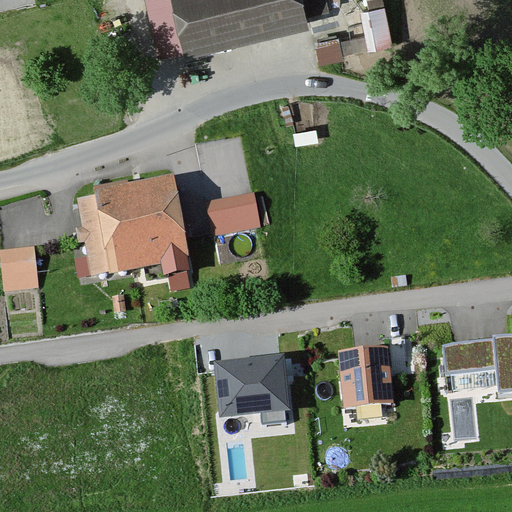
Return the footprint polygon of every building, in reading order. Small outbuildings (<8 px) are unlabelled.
[(179,0),(191,52),(322,23),(320,13),(331,11),(328,0),(179,0)] [(393,46),(386,7),(351,13),(357,51),(393,46)] [(343,61),(339,38),(315,42),(319,65),(343,61)] [(194,268),(180,186),(77,203),(82,234),(76,235),(78,250),(85,248),(87,262),(75,265),(78,283),(113,277),(113,282),(194,268)] [(209,195),(212,231),(262,226),(258,190),(209,195)] [(39,293),(35,253),(0,256),(0,270),(3,297),(39,293)] [(126,316),(123,299),(111,302),(114,318),(126,316)] [(511,337),(445,344),(447,370),(492,365),(495,391),(511,389),(511,337)] [(349,403),(382,400),(379,355),(346,357),(349,403)] [(280,360),(218,367),(223,412),(285,405),(280,360)] [(265,421),(289,418),(287,405),(263,409),(265,421)]
